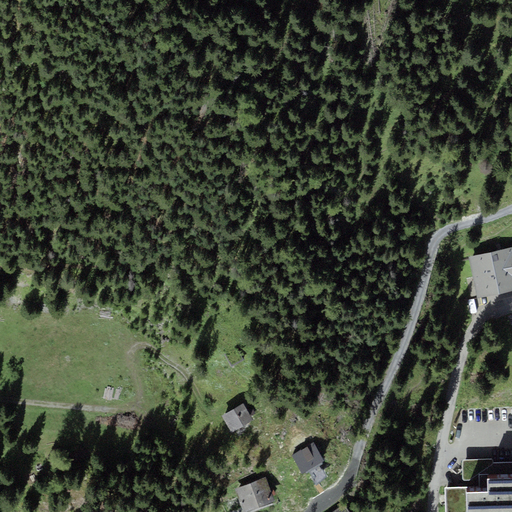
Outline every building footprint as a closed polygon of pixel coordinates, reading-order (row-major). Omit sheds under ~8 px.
[(511,247),(468,257),(477,298),(511,290),(511,247)] [(243,403),(222,416),(231,433),(253,420),(243,403)] [(324,462),(322,459),(324,457),(315,443),(293,456),(302,471),(304,474),(309,471),(316,483),(327,476),(320,465),(324,462)] [(444,488),(445,511),(511,511),(511,462),(492,463),(492,459),(463,461),(463,487),(444,488)] [(235,489),(243,511),(249,511),(275,502),(265,478),(235,489)]
